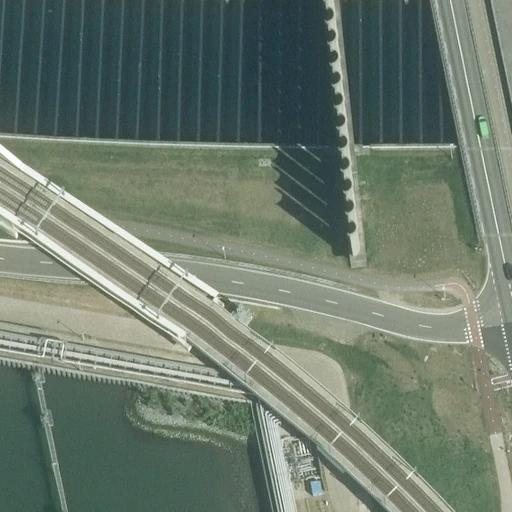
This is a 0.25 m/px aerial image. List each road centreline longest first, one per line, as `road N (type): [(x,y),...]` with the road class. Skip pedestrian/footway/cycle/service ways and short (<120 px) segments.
road 1 (secondary): [(511,325),(431,328),(226,281),(0,259)]
road 2 (motorway): [(0,92),(230,103),(511,102)]
road 3 (motorway): [(511,37),(0,28)]
road 4 (unclassified): [(355,511),(327,376),(314,365),(0,310)]
road 5 (secondary): [(511,298),(449,0)]
